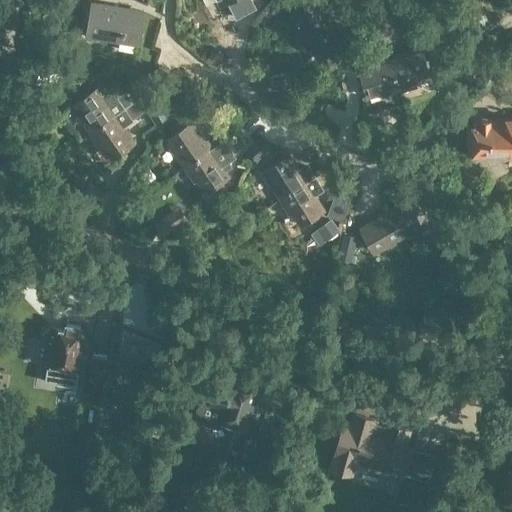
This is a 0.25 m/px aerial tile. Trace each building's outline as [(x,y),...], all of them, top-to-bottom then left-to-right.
[(305,39),(308,38),(315,52),(339,40),(318,0),(289,0),(293,8),(290,10),(305,39)] [(363,0),(353,10),(370,30),(391,12),(380,0),(363,0)] [(93,4),(87,36),(139,45),(145,13),(93,4)] [(422,47),(390,56),(401,90),(416,85),(415,82),(431,77),(422,47)] [(341,49),(325,57),(332,71),(348,62),(341,49)] [(224,58),(211,50),(203,62),(217,70),(224,58)] [(384,95),(401,90),(390,56),(359,65),(368,96),(383,91),(384,95)] [(76,105),(85,117),(82,119),(92,133),(126,109),(125,108),(133,102),(126,92),(117,98),(115,94),(106,93),(101,95),(97,90),(76,105)] [(178,102),(174,95),(164,102),(168,108),(178,102)] [(149,110),(157,124),(166,118),(158,105),(149,110)] [(135,143),(123,127),(133,120),(126,109),(92,133),(101,147),(104,145),(113,158),(135,143)] [(511,119),(475,119),(475,127),(469,127),(469,153),(471,152),(474,157),(481,157),(484,153),(511,152),(511,119)] [(177,153),(186,167),(210,150),(192,123),(170,138),(179,151),(177,153)] [(246,150),(258,162),(274,146),(262,134),(246,150)] [(195,180),(198,179),(207,192),(228,177),(210,150),(186,167),(195,180)] [(272,185),(281,199),(306,183),(289,156),(260,174),(269,187),(272,185)] [(290,213),(293,211),(302,225),(324,211),(306,183),(281,199),(290,213)] [(419,231),(417,228),(430,220),(418,198),(390,213),(405,239),(419,231)] [(361,229),(374,252),(388,244),(389,247),(405,239),(390,213),(361,229)] [(174,228),(167,217),(156,224),(163,235),(174,228)] [(334,220),(317,231),(324,242),(341,231),(334,220)] [(356,236),(342,234),(338,255),(351,258),(356,236)] [(81,326),(67,323),(66,329),(50,327),(45,331),(44,338),(48,343),(51,343),(48,363),(50,363),(49,367),(47,367),(45,381),(77,386),(80,368),(89,369),(85,389),(103,392),(108,360),(81,356),(84,342),(78,341),(81,326)] [(302,358),(296,371),(311,377),(316,363),(302,358)] [(232,383),(215,377),(207,400),(199,397),(192,420),(219,429),(221,423),(236,428),(225,459),(247,467),(261,426),(248,421),(260,388),(233,378),(232,383)] [(376,420),(355,414),(351,430),(343,427),(336,453),(333,453),(328,470),(355,477),(359,464),(403,477),(412,447),(407,446),(412,430),(385,422),(384,426),(375,423),(376,420)] [(136,444),(138,424),(120,422),(117,442),(136,444)] [(511,459),(508,459),(498,494),(511,497),(511,459)] [(81,487),(97,494),(104,476),(88,469),(81,487)]
